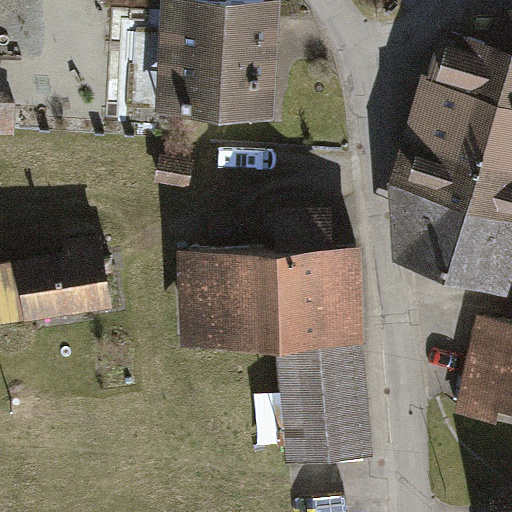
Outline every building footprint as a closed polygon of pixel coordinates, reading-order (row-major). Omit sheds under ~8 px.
[(280,0),(163,0),(158,112),(275,117),(280,0)] [(396,257),(511,291),(511,286),(511,6),(497,3),(489,30),(438,15),(390,177),(396,257)] [(193,166),(157,159),(151,191),(187,198),(193,166)] [(265,257),(169,261),(173,361),(358,353),(354,253),(323,255),(322,211),(263,214),(265,257)] [(75,249),(0,259),(0,323),(121,305),(110,229),(73,234),(75,249)] [(511,310),(507,332),(468,324),(450,406),(511,418),(511,310)] [(511,511),(511,495),(483,498),(483,511),(511,511)]
